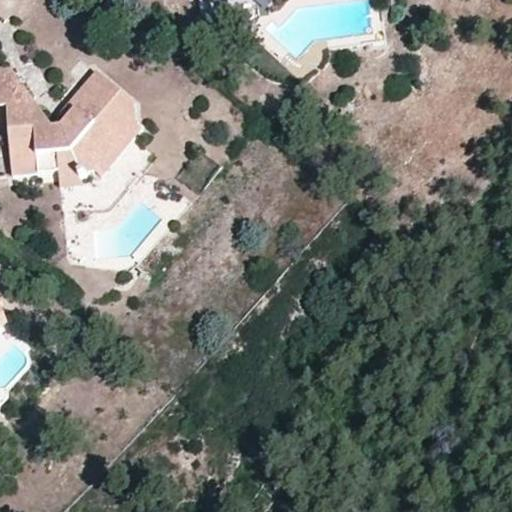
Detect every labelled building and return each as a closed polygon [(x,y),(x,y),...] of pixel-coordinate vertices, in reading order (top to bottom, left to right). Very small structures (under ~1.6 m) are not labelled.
[(0,107),(6,107),(39,103),(13,67),(0,67),(0,107)] [(39,103),(6,107),(9,143),(32,142),(34,165),(12,166),(12,179),(60,174),(75,171),(81,180),(94,172),(91,170),(125,134),(134,142),(145,129),(135,125),(137,106),(97,74),(66,107),(73,112),(65,119),(63,126),(52,126),(39,103)] [(103,179),(134,142),(125,134),(91,170),(94,172),(103,179)] [(9,143),(12,166),(34,165),(32,142),(9,143)] [(86,187),(81,180),(75,171),(60,174),(60,190),(86,187)] [(0,328),(10,324),(0,301),(0,328)]
